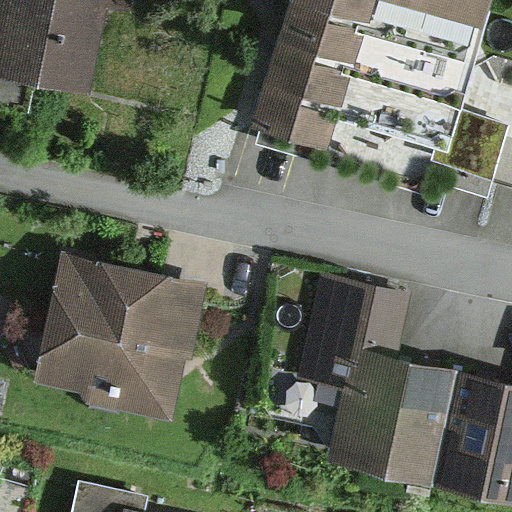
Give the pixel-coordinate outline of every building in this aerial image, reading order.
[(2,0),(0,15),(0,55),(86,72),(99,0),(2,0)] [(474,0),(272,0),(237,124),(424,177),(474,0)] [(205,272),(64,241),(36,365),(89,376),(87,384),(175,403),(205,272)] [(438,461),(458,361),(393,348),(398,321),(321,305),(309,365),(353,374),(339,441),(438,461)] [(511,372),(458,361),(438,461),(511,476),(511,372)]
